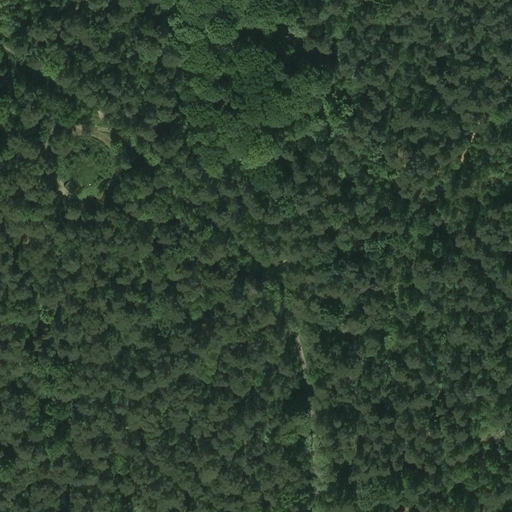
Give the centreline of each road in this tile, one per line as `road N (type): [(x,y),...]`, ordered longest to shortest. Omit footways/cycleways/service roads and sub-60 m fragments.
road 1 (track): [(321,473),(81,511)]
road 2 (track): [(271,272),(304,355),(321,473)]
road 3 (track): [(121,132),(210,198),(271,272)]
road 4 (track): [(0,46),(121,132)]
